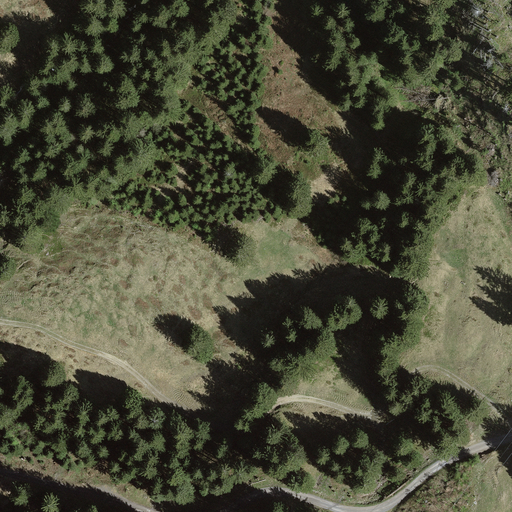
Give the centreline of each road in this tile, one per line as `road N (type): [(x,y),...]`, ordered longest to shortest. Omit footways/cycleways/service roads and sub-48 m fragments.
road 1 (track): [(0,321),(38,323),(121,360),(195,417),(236,430),(277,401),(301,396),(381,415),(406,374),(428,366),(469,385),(511,425)]
road 2 (track): [(0,473),(166,511)]
road 3 (track): [(401,511),(511,442)]
